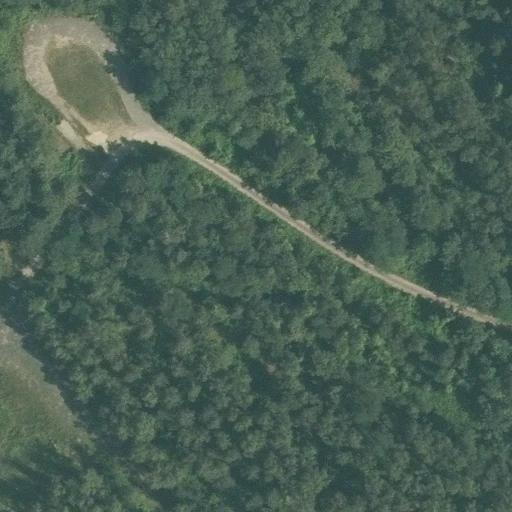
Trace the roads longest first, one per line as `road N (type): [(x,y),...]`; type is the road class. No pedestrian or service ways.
road 1 (track): [(511,330),(391,286),(280,224),(177,144),(150,144),(122,165),(98,201)]
road 2 (track): [(166,511),(4,319)]
road 3 (track): [(98,201),(0,324)]
road 4 (track): [(150,144),(57,62)]
